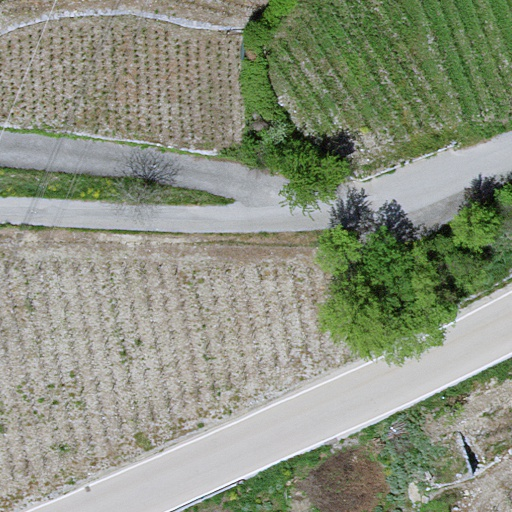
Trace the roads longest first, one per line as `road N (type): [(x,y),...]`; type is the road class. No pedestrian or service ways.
road 1 (unclassified): [(511,153),(349,217),(0,209)]
road 2 (tertiary): [(107,511),(511,329)]
road 3 (track): [(349,217),(0,153)]
